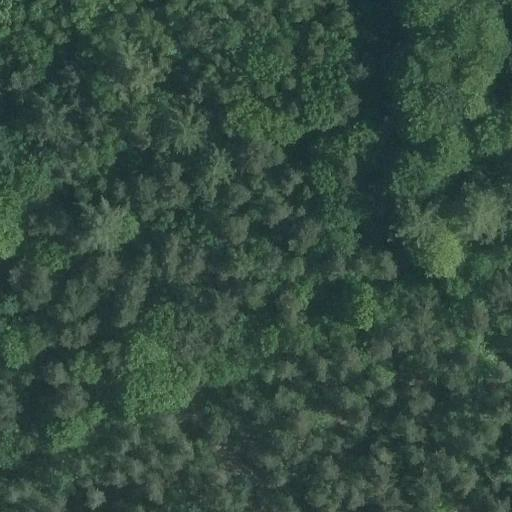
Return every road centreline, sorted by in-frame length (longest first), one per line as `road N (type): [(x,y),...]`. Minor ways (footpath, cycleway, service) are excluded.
road 1 (track): [(223,370),(511,254)]
road 2 (track): [(25,449),(223,370)]
